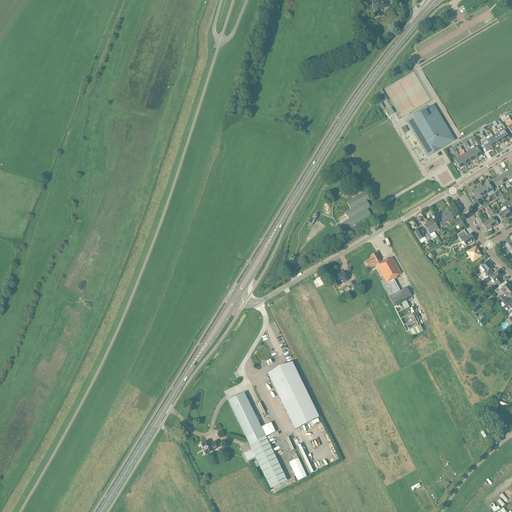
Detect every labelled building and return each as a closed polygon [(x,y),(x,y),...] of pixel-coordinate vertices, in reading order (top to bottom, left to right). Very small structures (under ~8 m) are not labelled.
[(387,7),(386,1),(373,3),(374,10),(375,10),(376,17),(381,16),(381,11),(382,8),(387,7)] [(408,124),(428,157),(455,141),(433,105),(413,118),(414,120),(408,124)] [(411,114),(412,116),(426,108),(424,106),(411,114)] [(391,108),(385,111),(388,117),(394,113),(391,108)] [(496,130),(498,133),(503,142),(509,138),(506,133),(507,132),(503,125),(496,130)] [(498,145),(503,142),(498,133),(493,137),(498,145)] [(488,136),(490,138),(487,140),(492,148),(498,145),(493,137),(491,134),(488,136)] [(487,140),(481,143),(487,152),(492,148),(487,140)] [(471,150),(476,158),(482,155),(477,146),(471,150)] [(471,150),(465,153),(471,162),(476,158),(471,150)] [(465,153),(460,157),(465,165),(471,162),(465,153)] [(460,169),(465,165),(460,157),(454,160),(460,169)] [(508,181),(504,174),(499,178),(503,185),(508,181)] [(500,189),(504,187),(503,185),(499,178),(493,181),(497,188),(499,187),(500,189)] [(483,187),(488,194),(493,191),(489,184),(483,187)] [(478,190),(482,197),(488,194),(483,187),(478,190)] [(482,197),(478,190),(472,194),(474,196),(471,198),(475,205),(478,202),(477,201),(482,197)] [(340,225),(344,232),(371,216),(367,209),(370,208),(366,201),(369,199),(365,192),(347,203),(351,209),(345,213),(349,220),(340,225)] [(445,224),(453,218),(448,210),(439,215),(443,221),(440,223),(443,228),(446,226),(445,224)] [(502,212),(507,220),(511,217),(507,210),(502,212)] [(507,220),(502,212),(497,215),(502,223),(507,220)] [(460,218),(455,221),(458,226),(456,227),(458,230),(465,225),(460,218)] [(487,222),(492,229),(497,226),(492,219),(487,222)] [(429,223),(434,232),(439,229),(441,233),(444,232),(440,226),(437,227),(433,221),(429,223)] [(492,229),(487,222),(482,225),(487,232),(492,229)] [(426,234),(430,240),(432,239),(430,235),(434,232),(429,223),(424,226),(428,233),(426,234)] [(430,240),(426,234),(423,236),(419,229),(414,232),(419,241),(425,238),(427,242),(430,240)] [(467,237),(463,231),(457,235),(463,244),(464,244),(466,247),(475,241),(470,234),(467,237)] [(476,247),(467,253),(473,262),(482,256),(476,247)] [(381,262),(380,260),(376,253),(370,256),(372,259),(365,263),(369,269),(376,265),(384,280),(380,281),(389,298),(389,297),(394,306),(412,296),(407,287),(400,291),(394,280),(397,278),(397,277),(399,275),(402,274),(392,258),(389,259),(387,260),(387,259),(381,262)] [(493,273),(491,271),(493,269),(486,262),(481,266),(485,271),(483,272),(488,277),(493,273)] [(333,278),(338,287),(348,281),(343,272),(333,278)] [(501,277),(497,272),(490,278),(494,282),(498,286),(502,282),(499,279),(501,277)] [(504,295),(511,288),(511,287),(508,283),(503,287),(501,285),(497,289),(500,293),(502,291),(504,295)] [(387,322),(376,296),(368,300),(378,325),(387,322)] [(394,307),(406,332),(421,325),(408,300),(394,307)] [(475,314),(481,308),(479,305),(473,311),(475,314)] [(391,330),(384,333),(392,353),(399,350),(391,330)] [(295,429),(319,417),(293,364),(269,375),(295,429)] [(244,393),(228,401),(249,444),(252,450),(255,457),(271,488),(287,480),(265,436),(244,393)] [(220,447),(217,441),(213,443),(211,445),(209,441),(202,445),(204,448),(203,449),(205,452),(205,451),(207,454),(214,451),(214,450),(220,447)] [(252,450),(244,454),(247,461),(255,457),(252,450)] [(300,469),(297,461),(294,463),(292,459),(286,461),(291,474),(294,473),(293,471),(300,469)]
